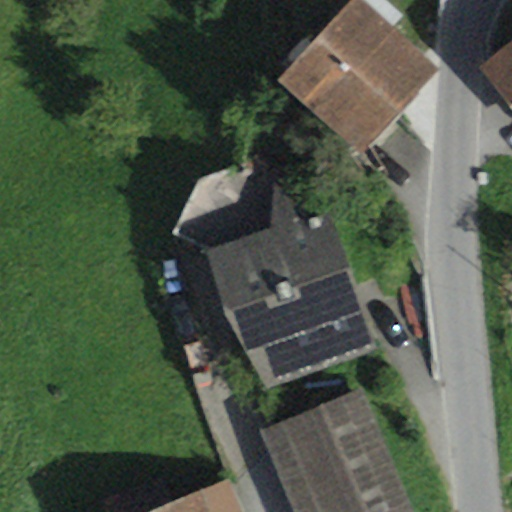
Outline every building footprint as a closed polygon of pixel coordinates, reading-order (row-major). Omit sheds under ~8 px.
[(360,0),(355,0),(278,86),(360,159),(440,71),(360,0)] [(511,46),(480,71),(511,113),(511,46)] [(173,235),(210,252),(265,394),(378,351),(314,188),(263,161),(199,186),(173,235)] [(412,511),(361,391),(260,434),(293,511),(412,511)] [(240,511),(228,483),(160,511),(240,511)]
